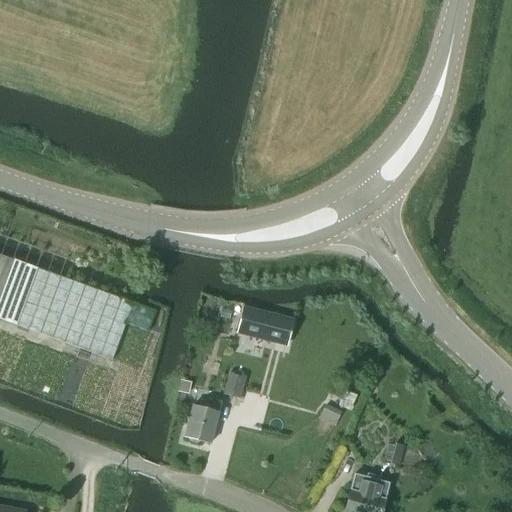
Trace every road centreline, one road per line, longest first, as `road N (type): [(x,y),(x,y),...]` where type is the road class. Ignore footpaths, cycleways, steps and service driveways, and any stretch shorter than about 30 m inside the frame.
road 1 (tertiary): [(85,209),(146,233),(241,249),(314,238),(365,213)]
road 2 (unclassified): [(266,511),(0,416)]
road 3 (tertiary): [(347,186),(287,216),(243,226),(175,225),(85,209)]
road 4 (tertiary): [(365,213),(398,185),(433,130),(445,103),(457,11)]
road 5 (tertiary): [(365,213),(431,312),(511,388)]
road 6 (tertiary): [(457,11),(408,122),(347,186)]
